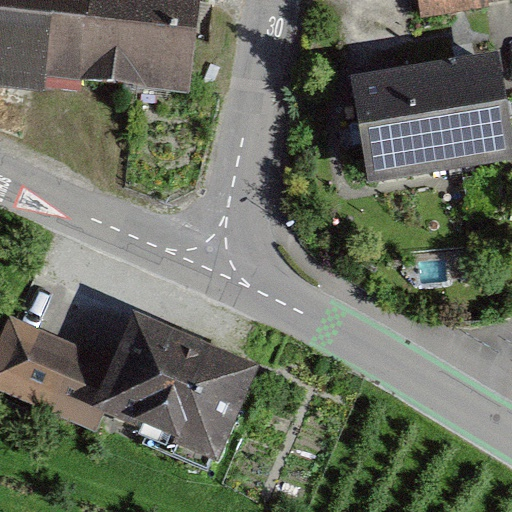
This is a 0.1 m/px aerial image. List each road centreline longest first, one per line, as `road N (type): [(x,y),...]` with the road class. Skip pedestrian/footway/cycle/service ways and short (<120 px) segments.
road 1 (unclassified): [(217,259),(511,422)]
road 2 (unclassified): [(276,0),(217,259)]
road 3 (unclassified): [(0,166),(217,259)]
